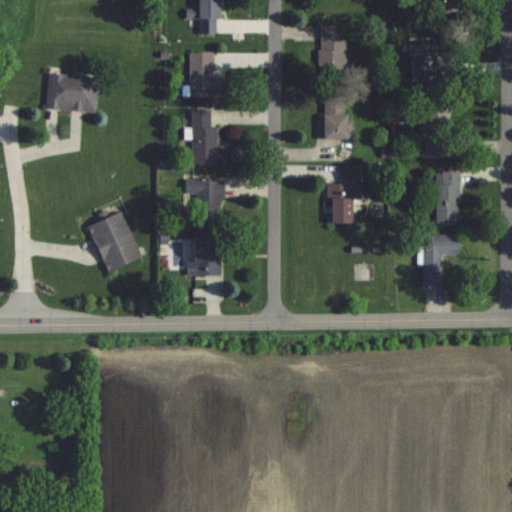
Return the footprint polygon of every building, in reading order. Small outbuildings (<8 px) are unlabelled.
[(218,0),(198,0),(199,8),(186,8),(186,17),(200,17),(200,34),(219,34),(218,0)] [(321,24),(321,81),(346,81),(346,24),(321,24)] [(412,83),(439,82),(438,43),(411,44),(412,83)] [(228,97),(228,77),(214,77),(214,52),(190,52),(190,97),(228,97)] [(96,112),(99,76),(49,73),(46,109),(96,112)] [(350,139),(351,97),(323,97),(322,139),(350,139)] [(461,154),(461,134),(450,134),(449,108),(424,109),(424,155),(461,154)] [(191,164),(226,165),(227,144),(217,144),(218,126),(212,126),(212,110),(192,110),(191,164)] [(361,199),(362,166),(341,165),(341,184),(330,184),(330,224),(355,224),(355,199),(361,199)] [(436,171),(436,221),(459,221),(459,171),(436,171)] [(195,194),(195,226),(220,226),(220,179),(186,179),(185,194),(195,194)] [(124,211),(89,224),(107,272),(142,259),(124,211)] [(423,233),(423,285),(442,285),(442,254),(460,254),(461,234),(423,233)] [(219,276),(219,237),(194,237),(194,276),(219,276)]
